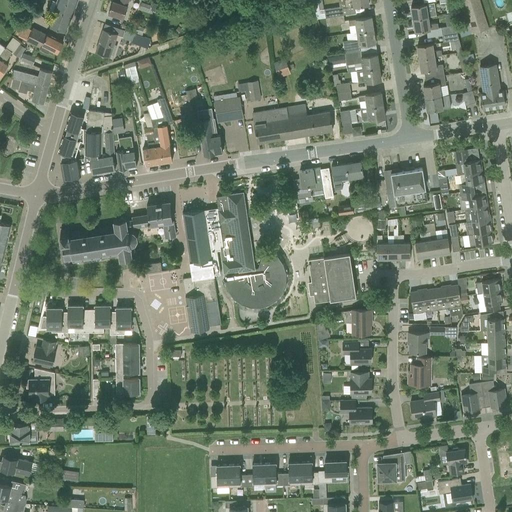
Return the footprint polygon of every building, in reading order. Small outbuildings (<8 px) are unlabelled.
[(57,0),(55,8),(73,14),(78,1),(77,0),(57,0)] [(129,0),(120,0),(119,4),(112,1),(108,14),(124,18),(128,7),(127,7),(129,0)] [(250,0),(255,12),(274,5),(271,0),(250,0)] [(325,18),(324,9),(320,10),(318,0),(313,1),(317,19),(325,18)] [(439,0),(440,4),(444,3),(447,14),(452,13),(448,1),(448,0),(439,0)] [(489,28),(479,0),(460,0),(468,23),(471,33),(489,28)] [(151,5),(141,2),(139,8),(148,11),(151,5)] [(157,12),(159,5),(153,3),(150,10),(157,12)] [(436,10),(427,11),(426,4),(411,7),(413,19),(428,16),(428,17),(436,15),(436,10)] [(326,18),(344,14),(343,8),(342,8),(342,6),(340,6),(324,9),(326,18)] [(49,25),(67,31),(70,22),(69,22),(70,20),(71,20),(72,16),(72,15),(73,15),(73,14),(55,8),(49,25)] [(309,17),(306,8),(295,12),(298,21),(309,17)] [(327,26),(333,25),(345,23),(344,14),(326,18),(327,26)] [(413,19),(415,32),(438,28),(438,23),(429,24),(428,17),(428,16),(413,19)] [(356,25),(357,32),(373,29),(371,17),(356,19),(356,20),(349,21),(350,26),(356,25)] [(40,48),(53,55),(54,53),(54,51),(56,52),(58,51),(63,41),(47,34),(47,35),(33,28),(32,29),(20,23),(15,33),(19,35),(18,37),(40,47),(40,48)] [(137,34),(135,34),(125,30),(105,23),(105,24),(103,29),(103,30),(102,32),(102,33),(101,37),(100,37),(96,51),(110,56),(117,35),(123,37),(124,39),(132,41),(132,42),(147,48),(151,38),(145,36),(144,37),(137,34)] [(132,30),(137,32),(143,33),(144,27),(134,25),(132,30)] [(457,32),(455,25),(447,26),(441,27),(442,35),(457,32)] [(375,42),(373,29),(357,32),(359,39),(343,42),(344,47),(345,53),(360,51),(360,45),(375,42)] [(457,52),(462,51),(457,32),(442,35),(443,42),(454,40),(457,52)] [(417,46),(419,58),(434,56),(435,56),(442,55),(441,50),(434,51),(432,43),(417,46)] [(26,48),(20,44),(13,53),(19,57),(26,48)] [(0,55),(0,75),(0,76),(8,65),(4,62),(9,56),(12,52),(6,47),(0,55)] [(357,70),(379,67),(377,54),(361,57),(360,51),(345,53),(346,65),(355,63),(355,64),(362,62),(363,69),(357,70)] [(21,60),(33,65),(35,58),(24,53),(21,60)] [(329,57),(330,65),(345,63),(344,55),(329,57)] [(139,67),(150,64),(148,56),(136,59),(139,67)] [(424,71),(425,78),(444,75),(442,64),(436,65),(435,56),(434,56),(419,58),(421,71),(424,71)] [(291,73),(290,70),(288,66),(286,58),(273,62),(278,77),(291,73)] [(483,109),(493,107),(505,105),(504,97),(507,97),(506,90),(499,91),(497,78),(495,64),(479,66),(483,93),(481,93),(483,109)] [(135,66),(125,68),(127,79),(131,79),(132,83),(139,81),(138,77),(135,66)] [(365,82),(381,79),(379,67),(357,70),(357,78),(358,83),(365,82)] [(11,77),(13,78),(48,87),(52,71),(41,68),(39,76),(14,69),(11,77)] [(446,85),(444,75),(425,78),(426,85),(423,86),(425,98),(441,96),(439,86),(446,85)] [(44,103),(48,87),(13,78),(11,87),(19,89),(18,91),(27,93),(28,90),(34,92),(32,100),(44,103)] [(350,91),(349,82),(337,84),(338,93),(350,91)] [(250,101),(261,99),(260,87),(249,89),(250,101)] [(186,90),(187,93),(189,104),(198,102),(195,88),(186,90)] [(472,90),(468,91),(462,93),(465,105),(476,102),(472,90)] [(350,91),(338,93),(339,100),(351,98),(350,91)] [(361,108),(383,105),(381,92),(365,94),(365,95),(358,96),(359,101),(366,100),(367,107),(360,108),(361,108)] [(217,122),(243,117),(240,96),(213,101),(217,122)] [(443,108),(441,96),(425,98),(427,111),(443,108)] [(153,127),(158,163),(172,160),(166,125),(174,124),(164,97),(157,100),(158,101),(147,105),(148,109),(151,119),(153,127)] [(284,119),(287,138),(332,130),(332,131),(333,130),(329,111),(307,115),(305,104),(279,108),(280,119),(284,119)] [(383,105),(361,108),(363,121),(369,120),(385,117),(383,105)] [(215,118),(213,118),(212,107),(198,110),(205,155),(216,153),(216,152),(223,151),(220,134),(218,135),(215,118)] [(254,113),(258,143),(259,143),(259,142),(287,138),(284,119),(280,119),(279,108),(254,113)] [(356,109),(340,111),(342,124),(351,123),(350,112),(356,111),(356,109)] [(102,125),(103,116),(104,111),(89,110),(87,125),(102,125)] [(62,161),(76,159),(76,156),(80,141),(84,142),(84,131),(84,129),(80,127),(84,116),(71,111),(65,129),(67,129),(65,135),(64,134),(58,152),(60,152),(62,161)] [(102,131),(84,131),(84,142),(84,160),(90,159),(92,173),(104,172),(103,171),(106,170),(107,171),(115,170),(112,153),(115,153),(114,139),(114,133),(112,119),(112,115),(103,116),(102,125),(102,131)] [(122,118),(112,119),(114,133),(118,133),(119,133),(118,126),(123,125),(122,118)] [(362,134),(360,126),(353,128),(354,135),(362,134)] [(146,165),(158,163),(153,127),(145,128),(148,147),(143,148),(146,165)] [(116,151),(119,169),(130,167),(130,168),(133,167),(137,166),(132,136),(119,138),(119,139),(121,150),(116,151)] [(469,161),(468,155),(467,149),(454,151),(456,163),(458,174),(465,173),(482,170),(480,159),(469,161)] [(80,176),(77,159),(76,159),(62,161),(61,161),(64,178),(75,176),(75,175),(79,175),(79,176),(80,176)] [(361,161),(346,163),(350,186),(364,183),(361,161)] [(348,178),(349,186),(350,186),(346,163),(332,166),(335,188),(342,187),(341,179),(348,178)] [(313,169),(300,171),(303,193),(297,194),(299,203),(313,200),(313,195),(324,193),(322,179),(320,167),(316,168),(316,169),(313,170),(313,169)] [(428,201),(424,176),(422,168),(391,173),(391,175),(385,176),(387,193),(389,207),(396,206),(428,201)] [(465,173),(466,182),(458,184),(460,192),(474,190),(473,184),(484,182),(482,170),(465,173)] [(322,179),(324,193),(325,197),(333,196),(330,177),(322,179)] [(448,186),(440,187),(441,194),(449,193),(448,186)] [(475,196),(474,190),(460,192),(460,195),(459,195),(461,210),(470,208),(488,205),(486,194),(475,196)] [(243,192),(227,194),(228,195),(216,196),(218,208),(212,209),(219,250),(221,250),(224,273),(225,273),(226,280),(224,280),(227,290),(233,298),(241,304),(250,307),(261,307),(270,304),(278,298),(284,290),(288,281),(288,271),(285,261),(284,261),(278,253),(267,264),(261,260),(262,258),(261,258),(258,268),(255,268),(250,239),(249,239),(248,235),(250,235),(245,206),(243,192)] [(353,205),(353,206),(354,213),(376,210),(374,192),(364,193),(365,203),(353,205)] [(439,194),(433,195),(435,209),(442,208),(439,194)] [(166,238),(175,236),(170,201),(160,203),(160,204),(157,204),(156,203),(147,205),(148,214),(132,216),(133,219),(134,227),(135,227),(164,222),(166,238)] [(338,206),(339,215),(353,213),(352,203),(338,206)] [(470,208),(472,221),(490,218),(488,205),(470,208)] [(192,278),(214,275),(210,251),(219,250),(212,209),(210,209),(183,213),(186,233),(185,233),(185,234),(186,234),(187,237),(185,238),(187,238),(188,245),(186,246),(186,247),(188,247),(189,253),(187,254),(187,255),(189,254),(192,278)] [(377,211),(378,218),(385,217),(384,210),(377,211)] [(307,211),(298,212),(300,221),(308,220),(307,211)] [(448,222),(455,221),(453,211),(447,212),(448,222)] [(133,219),(130,220),(126,220),(126,218),(114,220),(114,225),(106,226),(105,226),(97,228),(97,227),(96,227),(96,228),(95,228),(95,226),(88,227),(88,229),(88,228),(87,229),(79,231),(79,230),(78,230),(78,231),(73,232),(69,232),(69,229),(68,229),(68,228),(66,228),(67,230),(63,230),(62,228),(61,229),(61,230),(61,231),(65,258),(65,261),(67,261),(67,260),(66,260),(66,258),(72,257),(72,259),(72,260),(73,260),(73,262),(74,262),(74,261),(82,260),(82,261),(83,261),(83,260),(91,258),(92,259),(93,259),(92,258),(93,258),(93,260),(100,259),(100,257),(101,257),(101,258),(102,258),(102,257),(110,256),(110,257),(111,256),(111,255),(119,254),(120,259),(132,257),(132,255),(134,254),(135,252),(135,249),(133,248),(131,247),(131,246),(131,245),(135,243),(137,239),(136,234),(133,231),(135,227),(134,227),(133,219)] [(319,218),(308,220),(310,228),(320,226),(319,218)] [(467,229),(468,234),(492,231),(490,218),(472,221),(473,228),(471,228),(467,229)] [(0,222),(0,247),(5,248),(11,225),(0,222)] [(439,256),(450,254),(446,229),(441,230),(442,238),(437,239),(439,256)] [(468,234),(470,246),(493,242),(492,231),(468,234)] [(425,233),(429,258),(439,256),(437,239),(431,239),(430,232),(425,233)] [(415,242),(418,259),(429,258),(425,233),(420,233),(421,241),(415,242)] [(377,235),(377,250),(377,261),(388,260),(388,243),(382,243),(382,235),(377,235)] [(388,243),(388,260),(399,260),(399,235),(394,235),(394,243),(388,243)] [(399,235),(399,260),(410,260),(410,242),(404,242),(404,235),(399,235)] [(453,252),(459,251),(460,250),(458,236),(451,237),(453,252)] [(308,286),(309,291),(310,295),(313,295),(315,302),(356,296),(356,294),(355,294),(354,285),(354,284),(354,285),(352,275),(353,275),(352,275),(351,265),(349,255),(350,255),(350,253),(308,259),(312,285),(308,286)] [(162,271),(160,262),(135,266),(137,275),(145,273),(145,274),(146,273),(153,272),(154,272),(162,271)] [(192,278),(189,278),(189,277),(183,278),(186,298),(187,298),(188,302),(186,302),(191,331),(201,329),(201,326),(221,323),(214,275),(192,278)] [(484,293),(501,290),(499,279),(476,282),(478,294),(484,293)] [(446,286),(449,308),(461,306),(458,285),(446,286)] [(449,308),(446,286),(434,288),(437,310),(449,308)] [(437,310),(434,288),(422,290),(425,312),(437,310)] [(425,312),(422,290),(410,292),(413,314),(414,319),(426,317),(425,312)] [(485,304),(502,301),(501,290),(484,293),(485,304)] [(68,305),(68,311),(68,326),(74,326),(74,332),(89,332),(89,309),(83,309),(83,305),(68,305)] [(104,325),(110,325),(110,311),(110,305),(95,305),(95,309),(89,309),(89,332),(104,332),(104,325)] [(116,311),(110,311),(110,325),(110,344),(115,343),(116,343),(116,334),(125,334),(125,328),(131,327),(131,307),(116,307),(116,311)] [(68,332),(68,326),(68,311),(62,312),(62,308),(47,308),(47,316),(43,316),(40,328),(52,328),(52,332),(68,332)] [(352,334),(370,333),(370,324),(367,324),(367,318),(370,318),(370,319),(370,318),(372,318),(372,309),(352,310),(344,311),(346,323),(352,322),(352,334)] [(504,329),(504,317),(503,318),(503,310),(501,310),(480,314),(480,330),(487,330),(504,329)] [(460,331),(468,330),(468,321),(471,321),(471,315),(465,316),(462,323),(460,327),(460,331)] [(35,335),(37,326),(29,324),(26,333),(35,335)] [(456,327),(452,327),(444,327),(444,334),(444,336),(456,336),(456,327)] [(317,340),(322,338),(322,339),(330,337),(327,329),(325,329),(319,331),(317,332),(317,340)] [(487,330),(488,342),(505,342),(504,329),(487,330)] [(427,332),(408,332),(408,340),(410,340),(409,352),(426,352),(426,343),(427,343),(427,332)] [(56,350),(54,350),(56,342),(43,339),(42,347),(36,345),(33,361),(42,363),(42,365),(50,367),(50,365),(52,365),(56,350)] [(361,362),(371,362),(371,348),(358,348),(358,342),(343,342),(343,353),(350,353),(351,364),(361,363),(361,362)] [(481,355),(505,354),(505,342),(488,342),(488,355),(481,355)] [(139,357),(139,348),(137,348),(137,343),(116,343),(115,343),(116,358),(139,357)] [(496,366),(505,366),(505,354),(481,355),(482,365),(481,365),(481,373),(482,373),(494,373),(496,373),(496,366)] [(435,356),(431,356),(417,356),(417,363),(411,363),(411,375),(408,375),(408,384),(427,384),(427,376),(431,376),(431,363),(435,364),(435,356)] [(137,366),(139,366),(139,357),(116,358),(116,375),(130,375),(130,372),(137,372),(137,366)] [(35,378),(32,379),(29,379),(29,381),(27,381),(27,388),(29,388),(29,390),(33,390),(33,399),(49,398),(49,394),(55,394),(55,372),(34,368),(35,378)] [(351,394),(372,393),(371,378),(368,378),(368,372),(351,372),(351,378),(350,378),(351,394)] [(138,387),(139,387),(139,378),(130,378),(130,375),(116,375),(116,393),(138,392),(138,387)] [(481,382),(485,407),(486,407),(486,406),(491,406),(491,407),(505,405),(504,397),(505,397),(504,388),(493,390),(493,388),(494,386),(493,380),(481,382)] [(462,403),(464,403),(465,411),(479,409),(479,408),(479,407),(484,407),(485,407),(481,382),(469,383),(470,390),(471,391),(472,393),(461,395),(462,403)] [(424,417),(436,415),(434,401),(440,400),(438,391),(424,393),(425,399),(410,401),(413,418),(424,416),(424,417)] [(350,423),(372,423),(372,407),(356,407),(355,400),(340,400),(341,413),(349,413),(350,423)] [(49,419),(49,427),(49,431),(63,430),(63,418),(49,419)] [(38,430),(41,430),(41,422),(10,423),(10,430),(12,430),(12,433),(10,433),(11,435),(9,436),(9,441),(11,441),(11,443),(30,442),(38,441),(38,430)] [(113,432),(104,432),(104,441),(113,441),(113,432)] [(450,474),(464,472),(462,461),(467,461),(465,448),(459,449),(457,447),(453,448),(452,450),(439,452),(441,465),(448,464),(450,474)] [(402,468),(401,462),(405,461),(404,452),(383,455),(383,462),(377,462),(378,480),(396,479),(396,469),(402,468)] [(17,458),(14,457),(4,455),(3,459),(0,458),(0,468),(14,472),(14,471),(29,475),(33,462),(17,458)] [(346,474),(346,460),(325,461),(325,470),(319,470),(319,482),(332,482),(332,475),(346,474)] [(300,462),(301,484),(319,483),(318,471),(312,472),(312,461),(300,462)] [(283,485),(301,484),(300,462),(288,462),(289,472),(282,473),(283,485)] [(254,482),(264,481),(265,481),(264,463),(252,463),(253,474),(246,474),(247,486),(254,486),(254,482)] [(276,463),(264,463),(265,481),(264,481),(264,485),(283,485),(282,473),(276,473),(276,463)] [(211,487),(229,487),(228,464),(216,465),(217,475),(211,475),(211,487)] [(240,464),(228,464),(229,487),(247,486),(246,474),(240,474),(240,464)] [(425,480),(431,479),(429,468),(423,469),(424,475),(415,476),(416,482),(425,480)] [(79,471),(61,469),(60,478),(78,480),(79,471)] [(453,502),(460,501),(460,503),(466,502),(465,500),(473,499),(470,483),(461,485),(460,478),(438,481),(440,493),(451,491),(453,502)] [(0,498),(21,503),(26,504),(26,501),(25,495),(23,494),(26,484),(11,480),(10,486),(0,483),(0,498)] [(323,497),(323,511),(345,511),(346,502),(335,503),(335,497),(327,497),(323,497)] [(20,511),(24,510),(25,505),(26,504),(21,503),(0,498),(0,511),(20,511)] [(67,506),(72,507),(83,507),(84,500),(68,498),(67,506)] [(225,511),(247,511),(248,506),(237,506),(237,500),(225,500),(225,511)] [(399,511),(400,510),(394,508),(393,501),(379,501),(379,510),(378,510),(379,510),(379,511),(399,511)]
